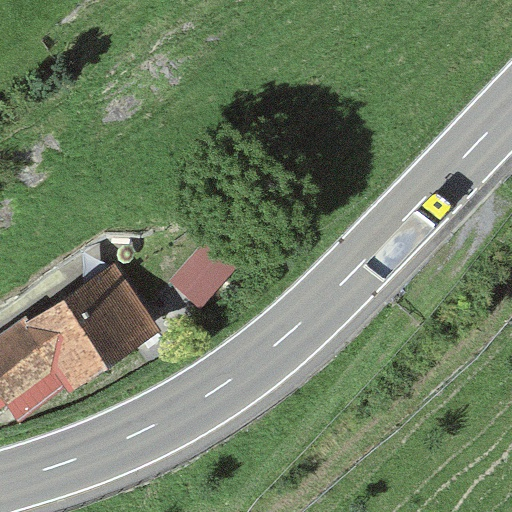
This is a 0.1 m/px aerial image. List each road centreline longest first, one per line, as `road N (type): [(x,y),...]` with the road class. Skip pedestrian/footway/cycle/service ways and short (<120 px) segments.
road 1 (tertiary): [(511,113),(316,319),(242,379),(141,437),(0,487)]
road 2 (track): [(445,183),(486,219),(227,511)]
road 3 (track): [(273,511),(489,308),(511,273)]
